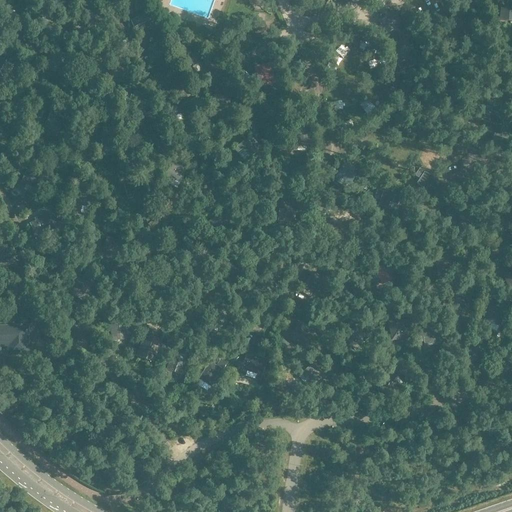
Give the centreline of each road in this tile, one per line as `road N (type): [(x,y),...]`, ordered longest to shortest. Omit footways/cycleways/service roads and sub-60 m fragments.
road 1 (residential): [(298,429),(413,412),(511,370)]
road 2 (residential): [(160,476),(230,431),(276,422),(298,429)]
road 3 (primary): [(99,511),(0,438)]
